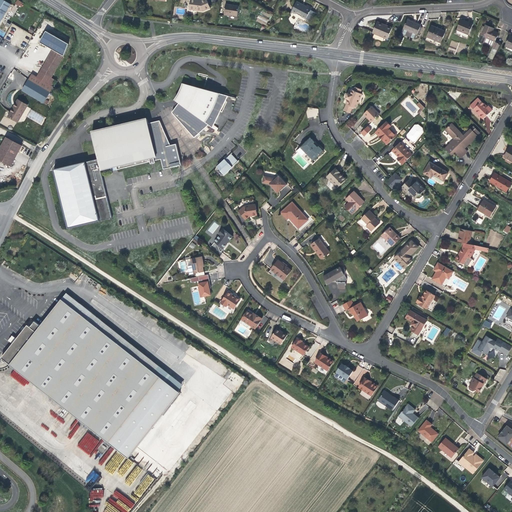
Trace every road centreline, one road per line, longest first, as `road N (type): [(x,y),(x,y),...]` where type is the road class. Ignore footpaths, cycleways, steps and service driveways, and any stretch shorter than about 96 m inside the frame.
road 1 (track): [(464,511),(9,213)]
road 2 (unclassified): [(339,340),(306,273),(275,239),(248,259),(244,279),(268,306),(316,330)]
road 3 (unclassified): [(441,226),(389,201),(338,138),(330,118),(338,56)]
road 4 (tertiary): [(338,56),(511,80)]
road 5 (tertiary): [(176,37),(333,55)]
road 6 (residential): [(9,213),(39,156),(92,88)]
road 7 (unclassified): [(367,353),(441,226)]
road 8 (unclassified): [(491,0),(350,17)]
road 9 (unclassified): [(511,107),(441,226)]
road 10 (residential): [(367,353),(429,383),(477,430)]
